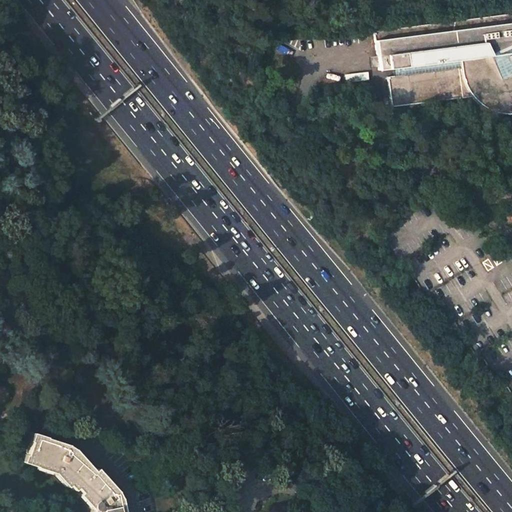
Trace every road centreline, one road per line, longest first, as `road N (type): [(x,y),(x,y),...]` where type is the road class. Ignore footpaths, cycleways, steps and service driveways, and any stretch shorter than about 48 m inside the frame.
road 1 (trunk): [(51,0),(468,511)]
road 2 (trunk): [(511,510),(95,0)]
